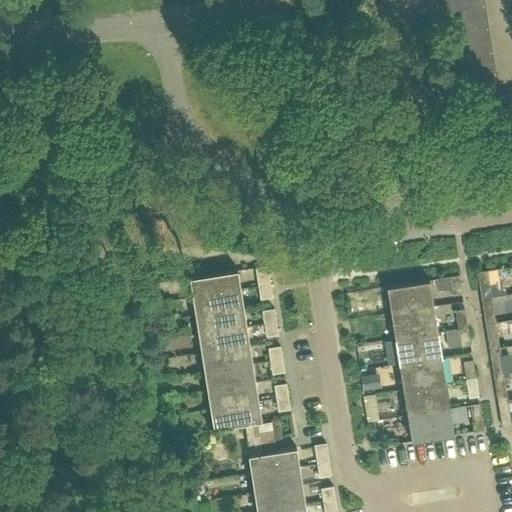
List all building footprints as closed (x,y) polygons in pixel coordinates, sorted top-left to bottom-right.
[(378,0),(378,1),(382,22),(393,21),(389,0),(378,0)] [(401,0),(389,0),(393,21),(404,19),(401,0)] [(412,0),(401,0),(404,19),(415,17),(412,0)] [(412,0),(415,17),(427,15),(424,0),(412,0)] [(424,0),(427,15),(438,14),(435,0),(424,0)] [(435,0),(438,14),(449,12),(447,0),(435,0)] [(447,0),(449,12),(460,10),(460,9),(458,0),(447,0)] [(458,0),(460,9),(484,5),(483,0),(458,0)] [(462,20),(486,16),(484,5),(460,9),(460,10),(462,20)] [(464,31),(488,27),(486,16),(462,20),(464,31)] [(466,43),(489,39),(488,27),(464,31),(466,43)] [(467,54),(491,50),(489,39),(466,43),(467,54)] [(469,65),(493,61),(491,50),(467,54),(469,65)] [(471,76),(495,72),(493,61),(469,65),(471,76)] [(471,76),(473,88),(493,84),(496,84),(495,72),(471,76)] [(475,103),(495,100),(493,84),(473,88),(462,89),(464,105),(475,103)] [(477,115),(501,111),(499,100),(495,100),(475,103),(477,115)] [(501,111),(477,115),(479,126),(494,124),(503,122),(501,111)] [(267,265),(255,267),(258,285),(270,283),(267,265)] [(192,296),(240,288),(237,268),(189,276),(192,296)] [(480,290),(489,289),(486,270),(477,271),(480,289),(480,290)] [(452,294),(457,294),(462,293),(459,274),(449,276),(452,294)] [(391,312),(433,305),(429,278),(386,285),(391,312)] [(270,283),(258,285),(260,298),(272,297),(270,283)] [(195,314),(243,307),(240,288),(192,296),(195,314)] [(485,322),(495,321),(492,303),(482,305),(485,322)] [(395,337),(437,330),(433,305),(391,312),(395,337)] [(198,333),(246,325),(243,307),(195,314),(198,333)] [(264,323),(276,321),(274,308),(262,310),(264,323)] [(458,327),(467,326),(464,308),(455,309),(458,327)] [(276,321),(264,323),(266,336),(278,334),(276,321)] [(495,321),(485,322),(488,341),(498,340),(495,321)] [(201,351),(249,344),(246,325),(198,333),(201,351)] [(467,326),(458,327),(460,345),(470,344),(467,326)] [(399,363),(442,356),(437,330),(395,337),(399,363)] [(204,370),(252,362),(249,344),(201,351),(204,370)] [(270,360),(282,358),(280,345),(268,347),(270,360)] [(493,374),(503,372),(500,354),(490,356),(493,374)] [(403,388),(446,381),(442,356),(399,363),(403,388)] [(272,373),(284,371),(282,358),(270,360),(272,373)] [(466,378),(475,377),(472,359),(463,360),(466,378)] [(207,389),(255,381),(252,362),(204,370),(207,389)] [(503,372),(493,374),(496,392),(505,390),(503,372)] [(475,377),(466,378),(468,396),(478,395),(475,377)] [(210,407),(258,399),(255,381),(207,389),(210,407)] [(407,413),(450,407),(446,381),(403,388),(407,413)] [(276,397),(288,395),(286,383),(274,384),(276,397)] [(288,395),(276,397),(278,410),(290,408),(288,395)] [(501,425),(511,424),(507,398),(497,399),(501,425)] [(258,399),(210,407),(213,427),(261,419),(258,399)] [(474,430),(483,428),(479,402),(470,404),(474,430)] [(450,407),(407,413),(411,440),(454,433),(450,407)] [(316,460),(328,458),(325,442),(314,444),(316,460)] [(251,473),(299,465),(296,446),(248,453),(251,473)] [(328,458),(316,460),(319,476),(330,474),(328,458)] [(254,492),(302,484),(299,465),(251,473),(254,492)] [(257,510),(305,502),(302,484),(254,492),(257,510)] [(323,500),(334,499),(332,486),(321,488),(323,500)] [(334,499),(323,500),(324,511),(331,511),(336,511),(334,499)] [(257,511),(306,511),(305,502),(257,510),(257,511)]
